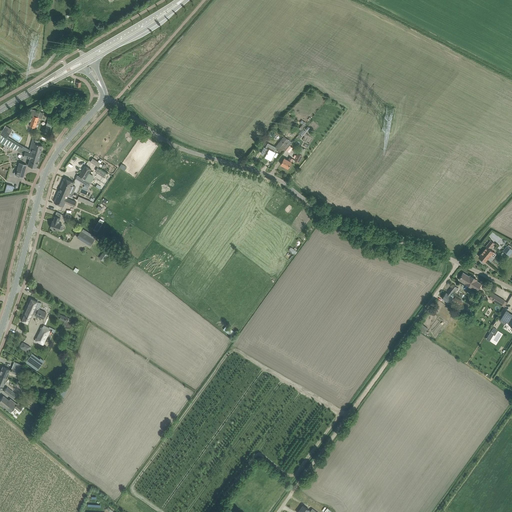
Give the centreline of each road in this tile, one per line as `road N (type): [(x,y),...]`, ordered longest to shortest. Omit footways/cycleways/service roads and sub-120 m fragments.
road 1 (unclassified): [(511,289),(328,217),(282,181),(165,141),(103,98)]
road 2 (track): [(291,493),(459,263)]
road 3 (tertiary): [(0,332),(45,173),(103,98)]
